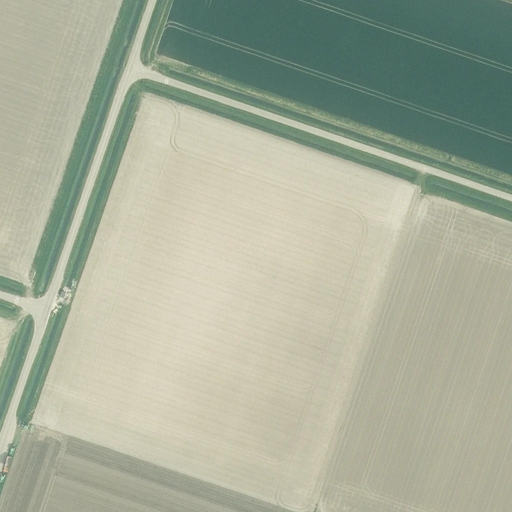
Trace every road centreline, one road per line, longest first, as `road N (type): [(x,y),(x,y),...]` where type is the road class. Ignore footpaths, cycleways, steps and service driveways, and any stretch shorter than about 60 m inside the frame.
road 1 (unclassified): [(511,198),(130,67)]
road 2 (unclassified): [(45,312),(130,67)]
road 3 (unclassified): [(0,446),(45,312)]
